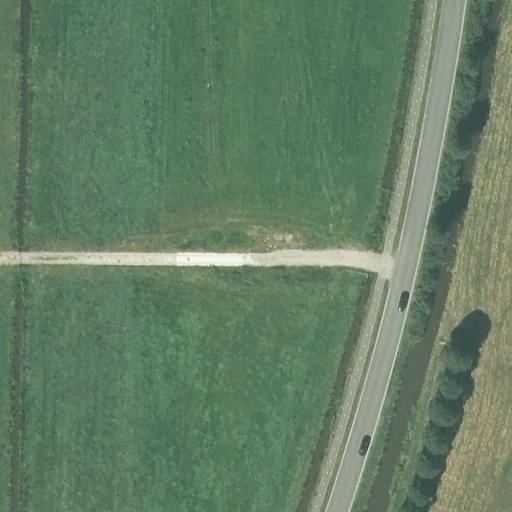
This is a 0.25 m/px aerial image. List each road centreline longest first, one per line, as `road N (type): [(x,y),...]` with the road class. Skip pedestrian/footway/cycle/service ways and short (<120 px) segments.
road 1 (tertiary): [(336,511),(425,185),(455,0)]
road 2 (track): [(0,258),(340,258),(404,271)]
